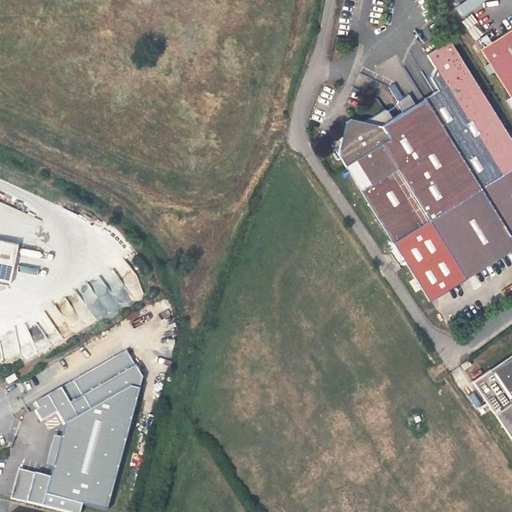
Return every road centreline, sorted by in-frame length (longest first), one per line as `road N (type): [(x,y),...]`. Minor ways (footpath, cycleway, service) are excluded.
road 1 (unclassified): [(330,0),(298,136),(440,350),(454,357),(511,313)]
road 2 (unknown): [(0,183),(77,222),(86,245),(81,263),(43,293),(0,294)]
road 3 (unknown): [(0,404),(139,334)]
